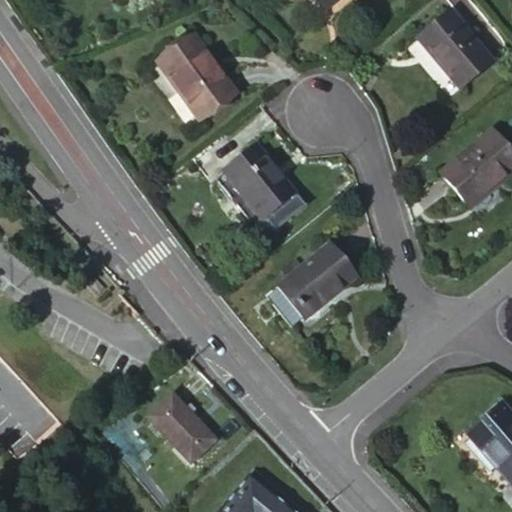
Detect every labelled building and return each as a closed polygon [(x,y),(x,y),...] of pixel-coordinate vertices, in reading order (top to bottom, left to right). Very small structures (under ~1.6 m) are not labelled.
[(308,0),(318,10),(328,0),(308,0)] [(436,10),(406,36),(448,86),(479,59),(436,10)] [(182,41),(147,66),(189,125),(224,100),(182,41)] [(510,162),(482,130),(481,128),(430,172),(458,204),(493,174),(495,175),(510,162)] [(243,148),(213,174),(251,217),(244,224),(263,231),(262,232),(263,233),(296,205),(295,203),(294,204),(282,190),(280,191),(243,148)] [(320,248),(273,286),(274,287),(298,316),(299,317),(345,279),(320,248)] [(257,301),(281,330),(298,316),(274,287),(257,301)] [(11,333),(0,320),(0,357),(8,366),(58,420),(77,402),(61,386),(11,333)] [(0,441),(4,446),(17,460),(40,443),(37,439),(58,420),(8,366),(0,357),(0,441)] [(211,442),(168,395),(144,417),(187,464),(211,442)] [(511,401),(480,426),(485,432),(487,430),(485,427),(511,405),(511,401)] [(487,430),(476,438),(499,468),(507,462),(510,459),(511,461),(511,487),(511,488),(511,405),(485,427),(487,430)] [(281,511),(247,475),(209,511),(281,511)]
